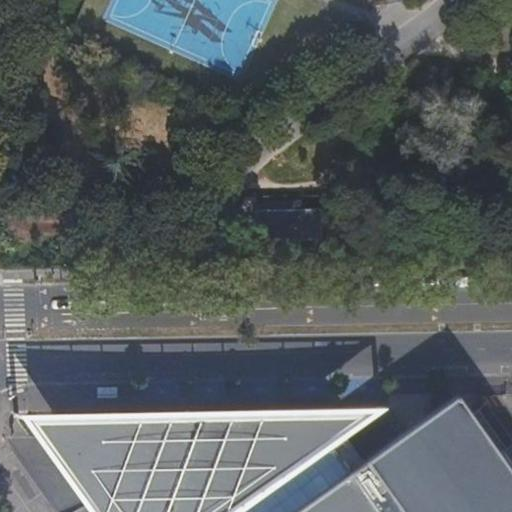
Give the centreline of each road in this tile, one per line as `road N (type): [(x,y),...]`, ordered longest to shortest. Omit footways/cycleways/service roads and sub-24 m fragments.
road 1 (primary): [(511,295),(0,308)]
road 2 (primary): [(0,358),(511,349)]
